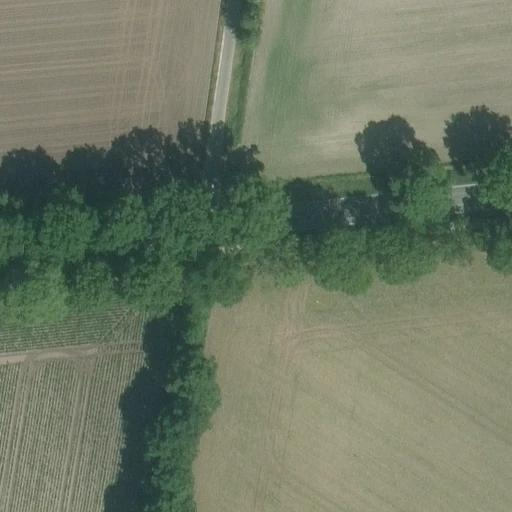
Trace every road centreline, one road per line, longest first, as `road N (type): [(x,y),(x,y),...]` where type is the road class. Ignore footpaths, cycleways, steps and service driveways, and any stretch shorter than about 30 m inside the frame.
road 1 (secondary): [(511,194),(0,249)]
road 2 (track): [(156,511),(191,252)]
road 3 (track): [(206,226),(235,0)]
